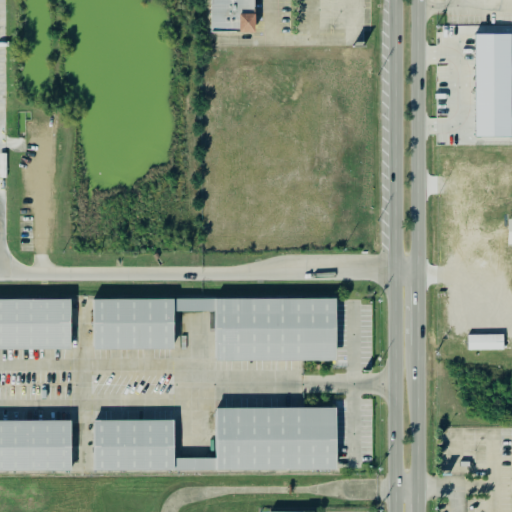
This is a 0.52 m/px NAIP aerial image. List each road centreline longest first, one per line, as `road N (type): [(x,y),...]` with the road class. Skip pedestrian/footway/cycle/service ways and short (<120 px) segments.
road 1 (secondary): [(390,0),(389,511)]
road 2 (secondary): [(415,270),(415,0)]
road 3 (secondary): [(415,490),(415,359)]
